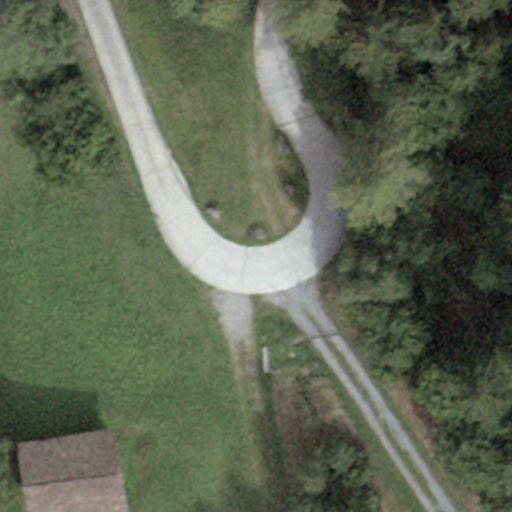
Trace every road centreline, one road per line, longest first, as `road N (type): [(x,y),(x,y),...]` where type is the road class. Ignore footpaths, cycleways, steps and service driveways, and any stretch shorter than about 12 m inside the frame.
road 1 (unclassified): [(87,0),(157,184),(224,266)]
road 2 (track): [(289,270),(425,511)]
road 3 (track): [(224,266),(271,511)]
